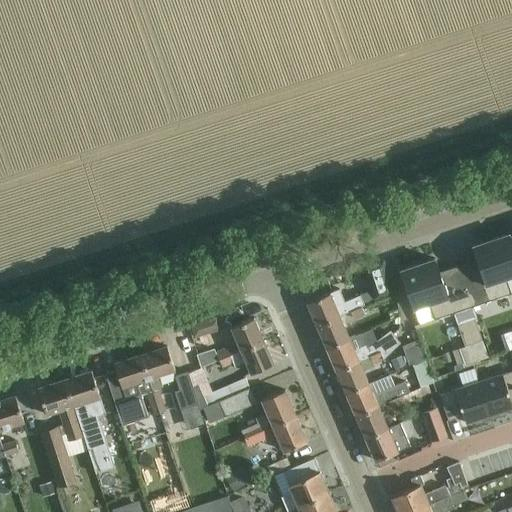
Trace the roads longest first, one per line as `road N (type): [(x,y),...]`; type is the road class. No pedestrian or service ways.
road 1 (residential): [(0,369),(273,282)]
road 2 (residential): [(273,282),(511,205)]
road 3 (residential): [(363,488),(273,282)]
road 4 (residential): [(363,488),(511,435)]
